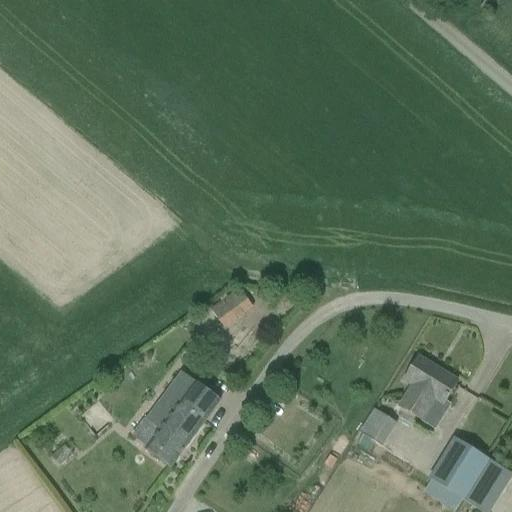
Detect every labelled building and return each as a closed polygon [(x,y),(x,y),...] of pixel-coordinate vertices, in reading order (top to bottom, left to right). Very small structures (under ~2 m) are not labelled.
[(210,312),(218,324),(231,315),(237,323),(254,311),(240,292),(228,300),(222,305),(210,312)] [(222,305),(228,300),(224,296),(218,300),(222,305)] [(436,404),(442,407),(457,383),(419,359),(403,384),(410,388),(397,409),(423,424),(436,404)] [(143,451),(170,470),(220,403),(181,374),(150,415),(163,425),(143,451)] [(387,442),(397,424),(374,411),(364,429),(387,442)] [(429,481),(464,504),(489,463),(454,441),(429,481)] [(324,466),(332,470),(337,462),(330,457),(324,466)]
